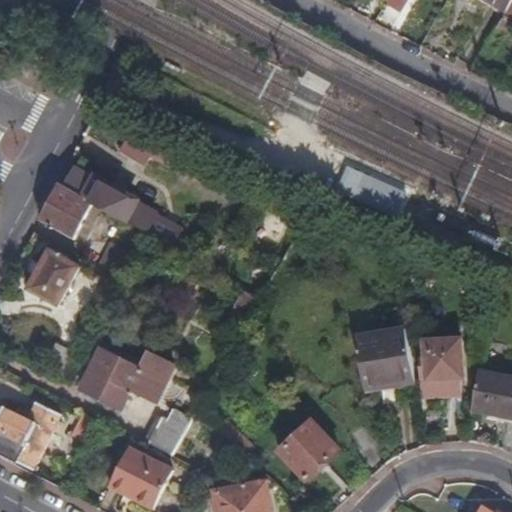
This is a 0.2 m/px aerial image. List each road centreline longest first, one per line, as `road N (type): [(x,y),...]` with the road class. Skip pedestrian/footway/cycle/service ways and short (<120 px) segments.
road 1 (residential): [(288,0),(511,113)]
road 2 (residential): [(366,511),(402,475),(433,462),(489,463),(511,478)]
road 3 (tertiary): [(61,137),(137,0)]
